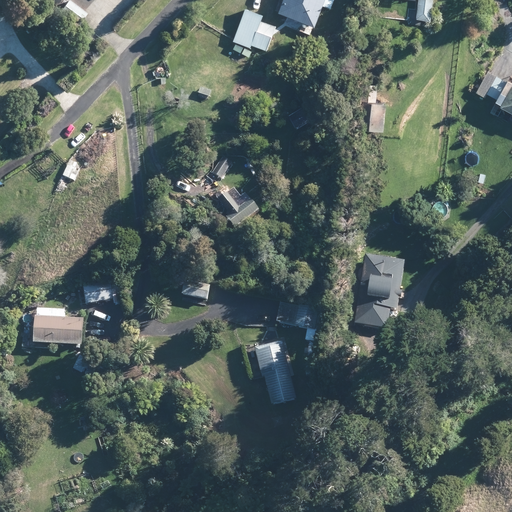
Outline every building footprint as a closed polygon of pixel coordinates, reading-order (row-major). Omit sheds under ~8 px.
[(81,24),(90,12),(73,0),(70,0),(63,10),(81,24)] [(279,0),(274,14),(284,18),(283,20),(285,21),(291,23),(292,21),(310,28),(319,6),(327,9),(330,0),(279,0)] [(427,22),(431,0),(417,0),(413,19),(419,21),(427,22)] [(270,36),(272,32),(273,28),(257,22),(259,15),(242,9),(231,42),(248,48),(248,46),(262,51),(267,38),(269,39),(270,36)] [(204,17),(210,22),(216,16),(209,11),(204,17)] [(241,48),(234,44),(231,49),(238,53),(241,48)] [(249,52),(242,49),(240,54),(247,58),(249,52)] [(511,79),(507,77),(497,94),(496,93),(490,103),(496,106),(495,107),(499,110),(511,116),(511,79)] [(209,92),(198,89),(196,96),(207,99),(209,92)] [(385,105),(374,104),(372,130),(383,131),(385,105)] [(286,119),(294,133),(309,124),(301,110),(286,119)] [(220,180),(230,164),(221,159),(211,175),(220,180)] [(231,232),(255,214),(247,202),(236,211),(223,195),(215,202),(227,218),(222,221),(231,232)] [(429,244),(422,249),(425,254),(432,249),(429,244)] [(395,262),(390,262),(363,257),(355,303),(351,327),(367,330),(383,333),(387,312),(393,313),(395,301),(398,301),(398,299),(399,294),(397,293),(402,264),(395,262)] [(90,305),(117,300),(114,282),(87,287),(90,305)] [(182,298),(205,302),(207,287),(182,283),(180,298),(182,298)] [(296,308),(292,329),(312,333),(312,332),(321,334),(325,314),(296,308)] [(65,310),(62,310),(41,309),(41,311),(40,317),(39,322),(38,344),(87,346),(88,319),(85,319),(69,319),(69,317),(69,313),(69,310),(65,310)] [(293,402),(287,377),(280,344),(253,350),(259,380),(262,380),(268,407),(293,402)]
